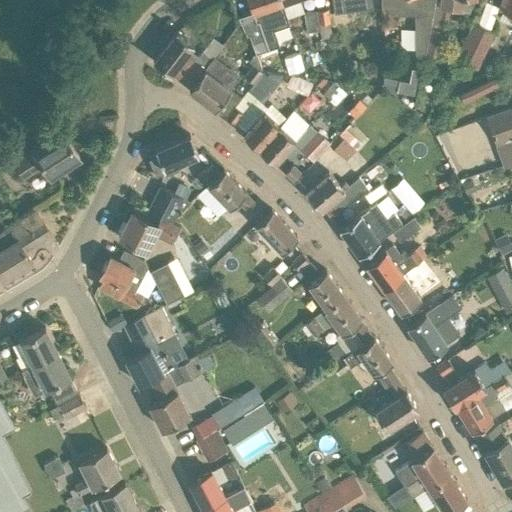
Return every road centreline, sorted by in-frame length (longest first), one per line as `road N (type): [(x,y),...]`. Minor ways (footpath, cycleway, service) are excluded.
road 1 (residential): [(499,511),(367,302),(283,191),(198,112),(133,83)]
road 2 (residential): [(184,511),(63,278)]
road 3 (residential): [(63,278),(130,140),(133,83)]
